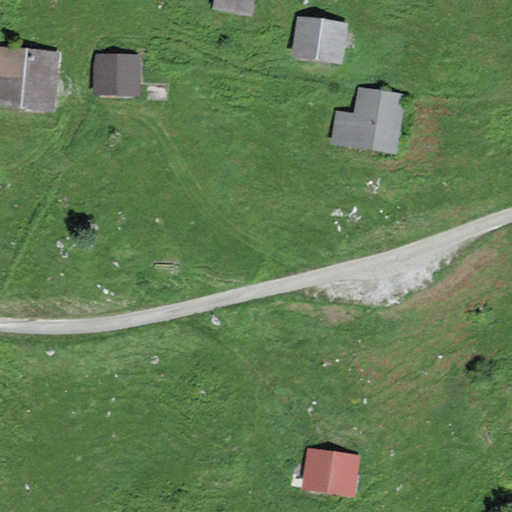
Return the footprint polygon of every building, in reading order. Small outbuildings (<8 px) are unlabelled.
[(253,17),(257,0),(215,0),(214,9),(253,17)] [(344,66),(350,23),(299,16),(292,58),(344,66)] [(0,109),(57,114),(62,53),(0,47),(0,109)] [(141,97),(141,54),(94,55),(95,97),(141,97)] [(397,157),(406,95),(360,88),(356,114),(337,112),(332,146),(397,157)] [(355,501),(361,455),(308,448),(302,494),(355,501)]
